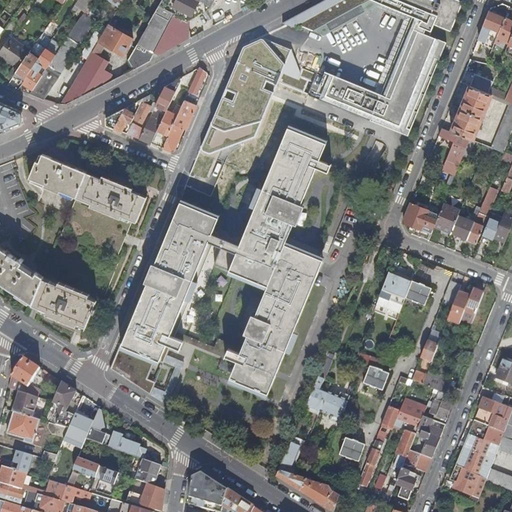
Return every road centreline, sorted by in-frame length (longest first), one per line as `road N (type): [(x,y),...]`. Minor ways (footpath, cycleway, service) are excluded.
road 1 (residential): [(483,0),(393,222),(400,240),(511,283)]
road 2 (residential): [(418,511),(511,286)]
road 3 (residential): [(88,379),(178,167)]
road 4 (tertiary): [(69,120),(212,43)]
road 5 (residential): [(178,167),(218,73),(212,43)]
road 6 (secondary): [(191,446),(88,379)]
road 7 (secondary): [(294,511),(191,446)]
